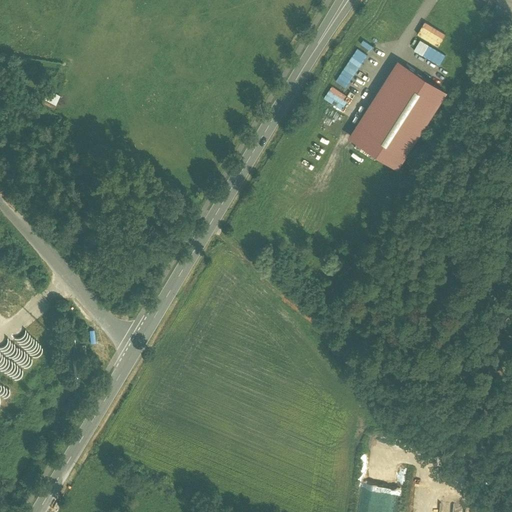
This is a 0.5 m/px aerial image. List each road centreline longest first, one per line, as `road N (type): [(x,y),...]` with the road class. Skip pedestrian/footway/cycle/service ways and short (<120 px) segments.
road 1 (secondary): [(345,0),(131,353)]
road 2 (residential): [(0,191),(131,353)]
road 3 (secondary): [(131,353),(36,511)]
